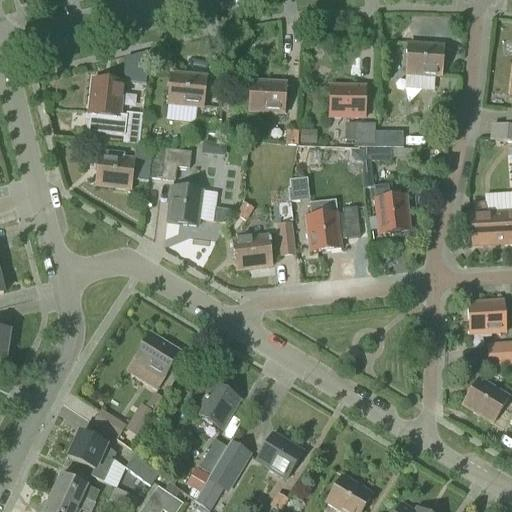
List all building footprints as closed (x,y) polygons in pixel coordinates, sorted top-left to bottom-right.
[(407,46),(404,77),(441,80),(443,49),(407,46)] [(166,108),(203,112),(206,79),(169,75),(166,108)] [(87,117),(119,120),(124,84),(92,81),(87,117)] [(249,84),(247,117),(284,119),(286,86),(249,84)] [(328,122),(366,123),(366,87),(328,87),(328,122)] [(142,116),(126,115),(122,147),(134,148),(138,149),(142,116)] [(197,123),(195,141),(200,142),(206,142),(207,137),(218,139),(219,124),(209,123),(209,124),(197,123)] [(353,150),(364,150),(374,150),(375,134),(375,125),(353,126),(353,150)] [(511,127),(508,127),(492,126),(490,143),(510,145),(511,156),(511,127)] [(296,148),(297,133),(285,132),(284,147),(296,148)] [(316,132),(300,132),(300,147),(316,147),(316,132)] [(374,150),(390,150),(402,150),(402,134),(375,134),(374,150)] [(206,142),(200,142),(199,155),(212,156),(212,150),(218,151),(219,139),(218,139),(207,137),(206,142)] [(131,193),(132,182),(147,184),(147,180),(151,150),(138,149),(134,148),(133,161),(97,157),(94,188),(131,193)] [(164,152),(151,150),(147,180),(161,182),(164,152)] [(362,191),(373,189),(370,164),(390,164),(390,150),(374,150),(364,150),(361,179),(362,191)] [(164,152),(161,182),(175,184),(176,169),(189,171),(191,154),(164,152)] [(351,160),(355,165),(362,165),(362,153),(351,153),(351,160)] [(309,203),(306,181),(289,182),(290,190),(288,190),(289,205),(309,203)] [(203,192),(171,188),(166,225),(197,230),(203,192)] [(387,188),(373,189),(379,238),(410,234),(405,198),(389,200),(387,188)] [(360,239),(356,210),(342,211),(343,216),(337,217),(335,202),(309,205),(310,218),(305,218),(309,255),(341,252),(340,242),(360,239)] [(253,210),(245,205),(237,217),(245,222),(253,210)] [(511,214),(485,216),(485,205),(473,207),(474,217),(468,217),(471,248),(508,246),(507,231),(511,230),(511,214)] [(213,223),(222,225),(232,212),(214,210),(213,223)] [(276,227),(280,259),(294,257),(291,226),(276,227)] [(268,237),(231,241),(235,274),(272,270),(268,237)] [(468,337),(505,335),(503,302),(466,306),(468,337)] [(0,365),(4,366),(9,333),(0,332),(0,365)] [(132,363),(145,371),(139,380),(158,391),(180,354),(149,335),(132,363)] [(461,407),(492,426),(509,399),(477,380),(461,407)] [(194,418),(221,434),(241,402),(213,385),(194,418)] [(154,396),(146,408),(156,414),(163,402),(154,396)] [(140,406),(134,417),(148,426),(155,415),(140,406)] [(126,427),(115,420),(107,434),(117,440),(126,427)] [(89,478),(102,484),(113,462),(115,457),(106,448),(79,435),(67,460),(92,471),(89,478)] [(304,455),(272,436),(255,464),(287,483),(304,455)] [(215,441),(211,448),(198,470),(210,477),(227,448),(215,441)] [(228,447),(227,448),(210,477),(200,493),(215,502),(221,492),(225,494),(247,459),(228,447)] [(149,489),(157,478),(133,460),(125,471),(149,489)] [(193,490),(200,494),(200,493),(210,477),(198,470),(196,468),(186,485),(193,490)] [(77,509),(77,510),(81,511),(91,511),(96,505),(94,504),(98,494),(87,489),(61,476),(51,497),(77,509)] [(341,478),(324,506),(333,511),(363,511),(372,497),(341,478)] [(133,511),(138,501),(114,489),(108,502),(128,511),(133,511)] [(178,511),(183,506),(157,489),(140,511),(178,511)] [(277,496),(270,507),(277,511),(279,511),(286,502),(277,496)] [(51,497),(43,511),(75,511),(77,510),(77,509),(51,497)]
